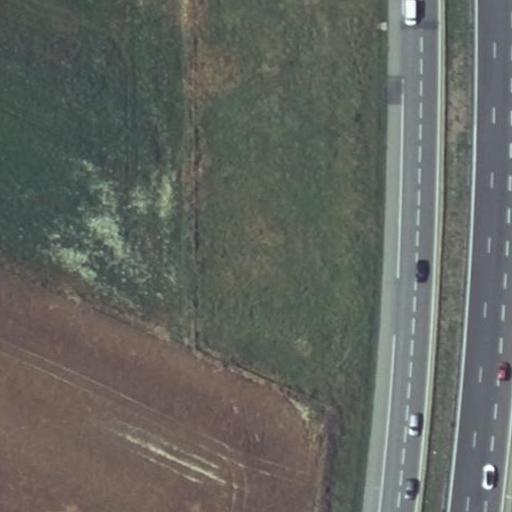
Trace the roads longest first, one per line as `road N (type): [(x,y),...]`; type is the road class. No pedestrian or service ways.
road 1 (motorway): [(465,511),(485,271),(493,0)]
road 2 (motorway): [(419,0),(415,262),(395,511)]
